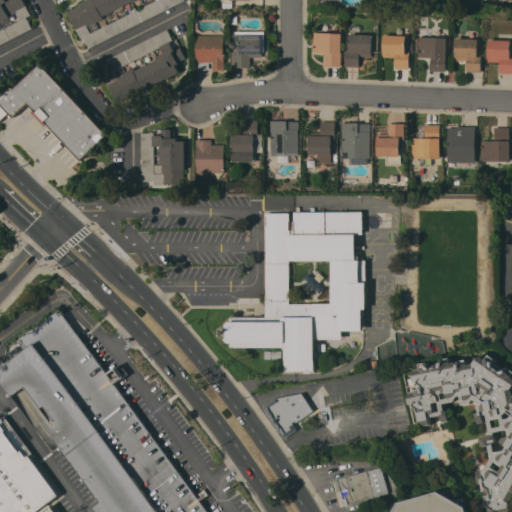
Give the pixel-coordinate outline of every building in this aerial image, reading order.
[(23,0),(31,15),(27,17),(32,28),(0,44),(0,0),(23,0)] [(185,0),(87,49),(68,11),(82,4),(81,3),(86,0),(185,0)] [(232,0),(232,8),(222,7),(222,0),(232,0)] [(168,29),(173,40),(169,42),(178,62),(171,65),(172,66),(176,64),(180,72),(167,79),(166,78),(144,89),(131,96),(130,95),(117,102),(103,74),(108,72),(103,61),(168,29)] [(232,67),(232,51),(236,51),(236,50),(237,50),(237,46),(240,46),(240,41),(236,41),(236,30),(266,31),(266,52),(263,52),(263,57),(251,57),(251,67),(232,67)] [(342,66),(324,65),(325,53),(314,52),(314,32),(343,33),(342,66)] [(373,56),(360,56),(360,66),(345,66),(346,49),(350,49),(350,34),(373,34),(373,56)] [(407,35),(407,51),(410,52),(409,69),(395,68),(396,57),(384,57),(384,53),(383,53),(384,34),(407,35)] [(225,69),(214,69),(214,70),(197,70),(197,35),(225,35),(225,69)] [(447,37),(446,71),(432,71),(432,57),(419,57),(419,36),(447,37)] [(479,38),(479,55),(482,55),(482,72),(467,71),(467,60),(455,60),(456,38),(479,38)] [(511,40),(511,56),(511,73),(500,73),(500,62),(488,61),(489,39),(511,40)] [(108,134),(81,160),(47,124),(45,126),(32,112),(35,109),(29,103),(14,117),(10,113),(0,122),(0,98),(13,86),(15,88),(42,63),(108,134)] [(232,162),(231,134),(246,134),(246,119),(259,119),(259,134),(263,134),(263,152),(256,152),(256,161),(232,162)] [(271,155),(271,136),(270,136),(270,120),(288,120),(288,121),(299,121),(299,129),(298,129),(298,155),(271,155)] [(309,154),(309,135),(321,135),(321,121),(336,121),(336,136),(332,136),(332,154),(309,154)] [(371,123),(370,158),(368,158),(368,164),(349,164),(349,158),(348,158),(349,152),(341,152),(342,122),(371,123)] [(401,165),(386,165),(386,156),(377,156),(377,134),(388,134),(388,123),(405,123),(405,140),(403,140),(403,141),(400,141),(400,149),(401,149),(401,165)] [(441,158),(412,158),(412,137),(425,137),(425,124),(441,124),(441,158)] [(475,162),(447,162),(448,127),(456,127),(456,126),(476,126),(475,162)] [(510,161),(481,161),(481,140),(495,140),(495,127),(510,127),(510,161)] [(142,133),(154,132),(154,135),(163,135),(163,129),(172,129),(172,137),(177,137),(177,141),(185,141),(185,169),(184,169),(184,184),(154,184),(154,181),(142,181),(142,133)] [(212,139),(212,144),(224,144),(225,172),(196,173),(196,139),(212,139)] [(266,317),(266,226),(267,226),(267,213),(290,213),(290,221),(294,221),(294,211),(363,211),(363,233),(356,233),(356,260),(367,260),(367,308),(363,308),(363,330),(342,330),(342,339),(315,339),(315,373),(303,373),(303,371),(285,371),(285,347),(230,347),(230,343),(227,341),(225,339),(226,333),(226,329),(225,325),(229,321),(230,321),(231,317),(266,317)] [(0,363),(25,345),(19,338),(60,308),(104,369),(114,362),(123,374),(113,381),(190,486),(191,488),(202,480),(211,493),(200,501),(208,511),(94,511),(89,504),(96,498),(95,498),(39,420),(33,425),(0,380),(0,363)] [(511,355),(498,339),(511,326),(511,355)] [(418,408),(409,403),(408,394),(412,391),(414,390),(414,386),(420,385),(420,384),(415,380),(413,371),(420,369),(418,363),(426,362),(427,366),(442,363),(441,359),(450,357),(451,362),(456,361),(456,363),(458,362),(457,361),(466,359),(468,364),(473,363),(473,365),(474,364),(474,363),(480,355),(486,359),(489,354),(495,358),(494,361),(506,369),(507,366),(511,369),(511,499),(510,502),(511,511),(491,511),(488,510),(490,507),(486,505),(481,481),(479,482),(477,472),(483,470),(483,472),(484,471),(492,458),(489,445),(484,446),(483,442),(481,442),(480,437),(492,434),(487,414),(483,415),(485,422),(479,423),(476,412),(479,412),(478,406),(480,403),(474,398),(472,403),(463,405),(461,395),(458,396),(455,401),(444,403),(445,410),(447,410),(449,420),(442,422),(441,415),(429,417),(431,424),(426,425),(419,421),(418,408)] [(314,410),(294,424),(297,430),(284,438),(263,406),(277,397),(303,392),(314,410)] [(0,511),(0,422),(19,448),(20,447),(25,454),(27,453),(57,493),(34,510),(35,511),(0,511)] [(349,505),(347,498),(345,499),(346,505),(344,506),(340,492),(339,492),(336,480),(383,466),(390,493),(349,505)] [(393,511),(400,502),(440,491),(468,506),(469,511),(393,511)]
